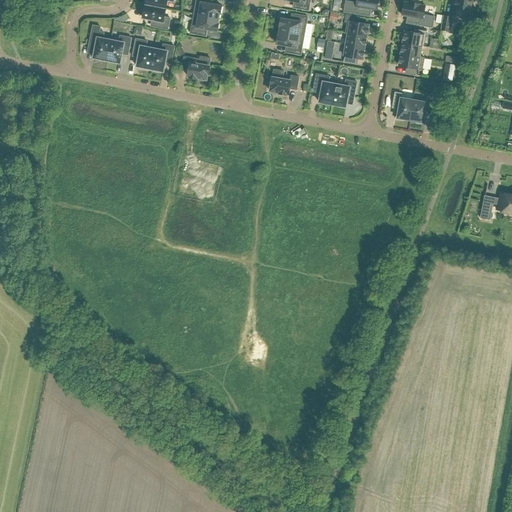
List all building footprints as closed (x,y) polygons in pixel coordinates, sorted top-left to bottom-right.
[(146,0),(146,5),(166,9),(168,1),(174,2),(173,0),(146,0)] [(196,0),(194,14),(219,19),(219,14),(220,14),(221,6),(209,4),(209,0),(196,0)] [(308,11),(310,0),(286,0),(297,2),(296,8),(308,11)] [(357,0),(357,3),(346,1),(344,12),(370,16),(371,10),(377,11),(378,0),(357,0)] [(470,18),(472,0),(455,0),(454,8),(455,8),(454,15),(470,18)] [(410,3),(404,2),(402,15),(408,17),(407,23),(433,28),(434,17),(424,15),(425,6),(421,5),(421,4),(410,2),(410,3)] [(164,17),(166,9),(146,5),(143,18),(155,20),(154,26),(169,29),(171,18),(164,17)] [(337,22),(339,14),(331,12),(329,20),(337,22)] [(218,23),(219,19),(194,14),(191,33),(203,36),(204,29),(217,31),(218,23)] [(313,23),(321,23),(321,15),(313,14),(313,23)] [(347,24),(345,32),(367,36),(367,34),(369,34),(370,27),(368,27),(369,25),(358,23),(359,17),(346,14),(345,23),(347,24)] [(279,31),(304,36),(307,17),(295,15),(294,21),(281,19),(280,26),(280,27),(279,31)] [(449,31),(452,17),(444,16),(441,30),(449,31)] [(107,61),(111,40),(103,39),(104,33),(99,32),(100,27),(93,26),(89,45),(96,46),(93,58),(107,61)] [(143,35),(144,29),(136,27),(135,34),(143,35)] [(301,55),(304,36),(279,31),(279,36),(278,36),(277,44),(289,46),(288,53),(301,55)] [(403,43),(421,46),(423,35),(405,31),(405,33),(403,33),(402,40),(403,40),(403,43)] [(348,36),(346,44),(364,47),(367,36),(345,32),(345,35),(348,36)] [(111,40),(107,61),(120,63),(123,52),(128,53),(131,38),(120,36),(119,42),(111,40)] [(150,69),(154,49),(146,47),(147,41),(136,39),(133,54),(139,55),(137,67),(150,69)] [(430,48),(438,49),(439,42),(431,40),(430,48)] [(403,43),(401,54),(419,57),(421,46),(403,43)] [(154,49),(150,69),(163,72),(166,60),(172,61),(174,47),(163,44),(162,50),(154,49)] [(362,59),(364,47),(346,44),(344,56),(362,59)] [(180,56),(185,53),(182,47),(176,51),(180,56)] [(424,58),(419,57),(401,54),(399,66),(422,70),(424,58)] [(209,66),(210,58),(200,57),(199,64),(191,63),(192,58),(184,57),(182,69),(189,70),(188,77),(189,77),(189,78),(197,79),(197,78),(206,80),(207,74),(208,74),(209,66)] [(446,64),(445,72),(454,74),(455,65),(446,64)] [(290,81),(282,79),(284,71),(274,70),(270,91),(279,93),(287,95),(287,94),(289,94),(290,89),(297,90),(299,77),(291,76),(290,81)] [(332,105),(336,84),(328,83),(329,77),(316,74),(313,89),(321,90),(319,102),(332,105)] [(336,84),(332,105),(346,107),(348,96),(354,97),(357,82),(346,80),(345,86),(336,84)] [(403,119),(410,120),(414,100),(401,98),(402,93),(395,92),(393,104),(399,105),(398,112),(397,112),(395,119),(403,120),(403,119)] [(437,95),(436,103),(446,105),(448,97),(439,95),(437,95)] [(414,100),(410,120),(417,121),(416,123),(424,124),(425,117),(424,116),(425,110),(432,111),(434,98),(427,96),(427,100),(414,98),(414,100)] [(472,109),(480,110),(482,100),(473,99),(472,109)] [(511,212),(511,195),(500,193),(497,210),(511,212)] [(488,201),(486,201),(484,200),(483,206),(482,208),(480,220),(489,221),(491,214),(491,212),(493,205),(493,202),(488,201)] [(137,274),(132,288),(146,293),(145,296),(161,302),(165,291),(170,293),(173,285),(168,283),(171,275),(154,269),(151,279),(137,274)] [(270,308),(265,313),(273,320),(278,315),(280,317),(289,308),(295,314),(298,310),(305,317),(311,310),(323,321),(333,309),(321,298),(320,300),(311,291),(305,297),(296,289),(295,290),(284,280),(271,295),(274,299),(268,306),(270,308)] [(240,299),(241,303),(233,304),(237,324),(246,322),(247,327),(256,325),(250,297),(240,299)]
